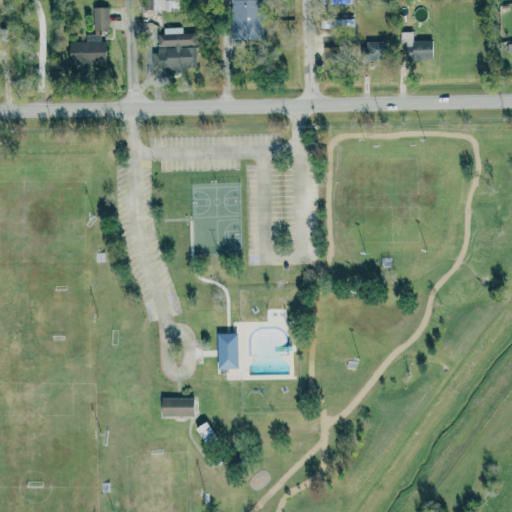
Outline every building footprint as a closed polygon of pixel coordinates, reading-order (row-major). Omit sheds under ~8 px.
[(143,0),(143,10),(167,11),(167,0),(143,0)] [(228,0),(231,40),(260,38),(258,0),(228,0)] [(107,7),(92,8),(93,30),(108,30),(107,7)] [(354,19),(334,19),(334,29),(354,29),(354,19)] [(151,69),(166,69),(166,72),(186,72),(186,68),(196,67),(196,46),(192,46),(192,34),(181,34),(181,28),(158,28),(159,53),(151,53),(151,69)] [(69,42),(68,64),(104,65),(105,41),(99,41),(99,34),(85,34),(85,42),(69,42)] [(382,60),(383,42),(363,41),(362,59),(382,60)] [(405,42),(405,60),(431,60),(431,41),(405,42)] [(217,370),(237,369),(236,334),(216,334),(217,370)] [(192,398),(160,398),(159,416),(192,416),(192,398)] [(194,429),(205,445),(216,438),(205,422),(194,429)]
